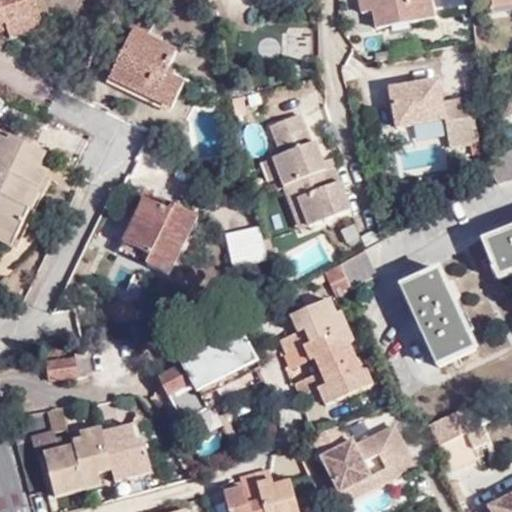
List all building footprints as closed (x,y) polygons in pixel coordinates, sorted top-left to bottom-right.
[(39,24),(30,0),(0,0),(0,21),(4,34),(39,24)] [(375,29),(434,17),(430,0),(358,0),(361,14),(371,12),(375,29)] [(172,49),(155,41),(143,35),(145,29),(149,21),(131,13),(125,25),(129,27),(125,36),(110,68),(105,77),(141,93),(143,90),(171,104),(182,82),(161,73),(172,49)] [(143,35),(155,41),(158,36),(145,29),(143,35)] [(96,60),(110,68),(125,36),(111,30),(96,60)] [(471,81),(474,103),(481,102),(479,80),(471,81)] [(396,129),(445,121),(449,149),(479,144),(471,100),(442,105),(438,82),(390,90),(396,129)] [(326,173),(323,164),(316,144),(312,146),(301,116),(271,127),(282,156),(273,159),(281,178),(284,189),(326,173)] [(0,137),(5,140),(9,134),(0,129),(0,137)] [(42,150),(9,134),(5,140),(0,137),(0,231),(9,236),(24,208),(30,211),(49,172),(35,164),(42,150)] [(491,171),(496,189),(511,184),(511,152),(488,159),(491,171)] [(281,178),(273,159),(265,163),(273,182),(281,178)] [(331,161),(323,164),(326,173),(334,169),(331,161)] [(334,169),(326,173),(284,189),(290,203),(298,200),(309,228),(352,213),(334,169)] [(143,193),(118,242),(145,255),(141,265),(164,275),(194,217),(143,193)] [(300,231),(309,228),(298,200),(290,203),(300,231)] [(232,269),(267,261),(259,228),(225,236),(232,269)] [(365,249),(379,242),(374,231),(361,239),(365,249)] [(511,233),(485,244),(500,282),(511,277),(511,233)] [(305,246),(313,267),(330,260),(322,239),(305,246)] [(145,255),(118,242),(113,252),(141,265),(145,255)] [(366,254),(340,269),(351,292),(378,280),(366,254)] [(340,269),(324,278),(334,302),(352,295),(351,292),(340,269)] [(440,272),(402,290),(420,329),(440,372),(478,354),(440,272)] [(335,319),(339,318),(332,303),(328,305),(335,319)] [(315,364),(316,368),(321,379),(297,390),(304,404),(321,395),(329,411),(375,389),(367,374),(362,375),(348,348),(353,346),(339,318),(335,319),(328,305),(290,325),(298,340),(283,348),(288,360),(304,353),(310,366),(315,364)] [(175,368),(157,377),(183,426),(261,384),(253,369),(257,366),(240,334),(227,340),(224,335),(206,345),(209,350),(185,362),(182,357),(172,362),(175,368)] [(290,379),(316,368),(315,364),(310,366),(304,353),(288,360),(283,363),(290,379)] [(70,360),(44,366),(49,385),(74,379),(70,360)] [(45,410),(29,414),(32,429),(49,425),(45,410)] [(63,412),(49,414),(53,435),(67,431),(63,412)] [(460,415),(431,428),(450,473),(479,458),(476,452),(462,420),(460,415)] [(462,420),(476,452),(483,449),(469,417),(462,420)] [(59,454),(46,458),(55,500),(102,489),(99,477),(114,474),(116,486),(152,476),(145,445),(137,446),(133,430),(118,434),(117,428),(57,443),(59,454)] [(388,474),(411,463),(397,431),(357,450),(354,445),(350,448),(341,429),(313,441),(340,497),(372,482),(364,466),(380,459),(388,474)] [(55,435),(54,435),(31,440),(35,459),(46,458),(59,454),(57,443),(55,435)] [(416,473),(411,463),(388,474),(380,459),(364,466),(372,482),(340,497),(346,508),(416,473)] [(243,493),(234,495),(225,497),(228,511),(297,511),(291,486),(281,488),(274,490),(273,487),(270,477),(240,483),(241,487),(243,493)] [(233,489),(234,495),(243,493),(241,487),(233,489)] [(511,511),(511,499),(486,511),(511,511)]
